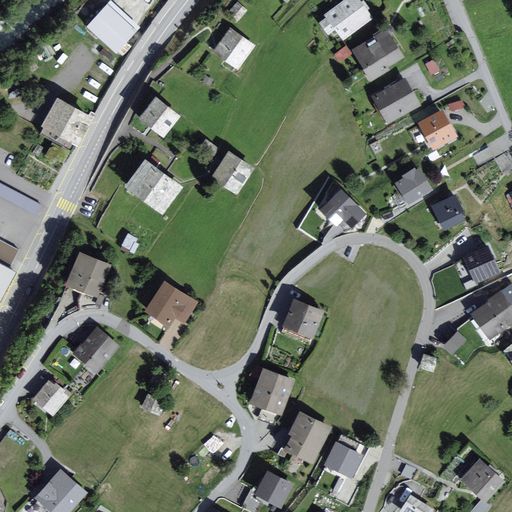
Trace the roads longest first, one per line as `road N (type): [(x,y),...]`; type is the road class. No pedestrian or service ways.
road 1 (residential): [(220,378),(239,371),(292,279),(325,251),(368,239),(397,249),(422,271),(425,342),(369,511)]
road 2 (secondary): [(185,0),(108,112),(0,340)]
road 3 (residential): [(0,418),(51,341),(90,317),(154,347),(191,377),(220,378)]
road 4 (residential): [(220,378),(244,426),(245,455),(203,511)]
